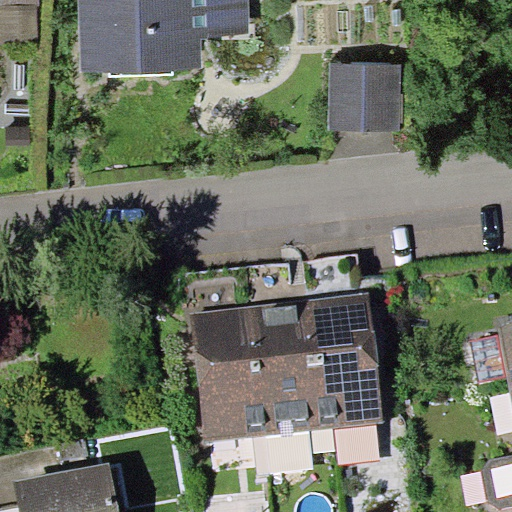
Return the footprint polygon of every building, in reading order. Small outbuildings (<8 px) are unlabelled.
[(78,0),(81,73),(202,69),(201,37),(250,35),(248,0),(78,0)] [(38,4),(0,5),(0,40),(38,40),(38,4)] [(403,127),(403,62),(333,61),(332,126),(403,127)] [(367,294),(306,301),(321,429),(382,421),(367,294)] [(245,307),(260,433),(321,429),(306,301),(245,307)] [(190,314),(205,439),(260,433),(245,307),(190,314)] [(511,385),(511,323),(499,326),(511,386),(511,385)] [(118,511),(109,462),(16,481),(20,505),(21,511),(118,511)]
